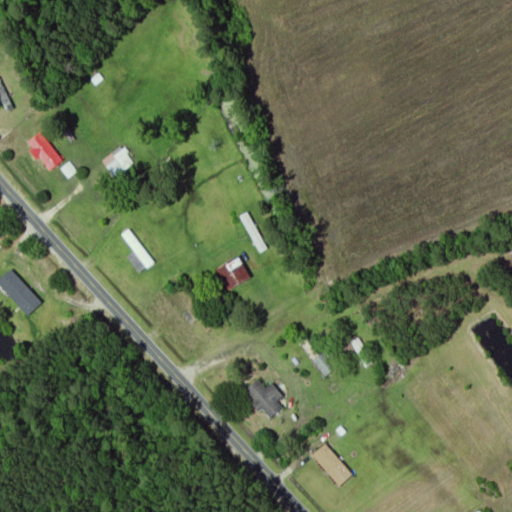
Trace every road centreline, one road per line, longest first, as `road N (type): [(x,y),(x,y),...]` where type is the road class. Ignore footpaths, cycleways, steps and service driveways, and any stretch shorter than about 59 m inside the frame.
road 1 (residential): [(309,511),(35,228),(0,180)]
road 2 (residential): [(181,371),(346,281),(511,209)]
